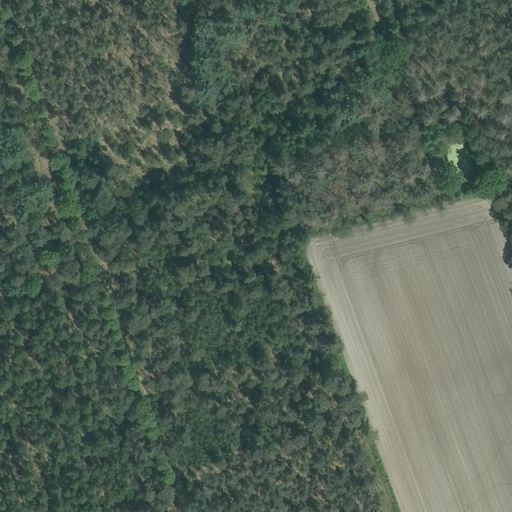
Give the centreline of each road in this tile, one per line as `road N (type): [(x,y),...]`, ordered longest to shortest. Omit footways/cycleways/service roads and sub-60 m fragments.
road 1 (track): [(101,279),(8,0)]
road 2 (track): [(101,279),(180,511)]
road 3 (track): [(374,0),(449,200)]
